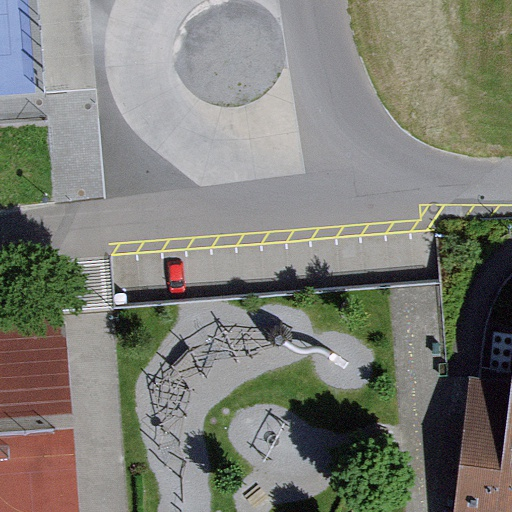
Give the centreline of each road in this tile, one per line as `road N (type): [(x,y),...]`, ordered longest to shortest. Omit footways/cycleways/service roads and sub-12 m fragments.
road 1 (track): [(388,175),(316,210),(0,227)]
road 2 (residential): [(160,0),(140,13),(136,84),(203,141),(344,127)]
road 3 (residential): [(344,127),(388,175),(430,185),(511,183)]
road 4 (residential): [(317,0),(344,127)]
